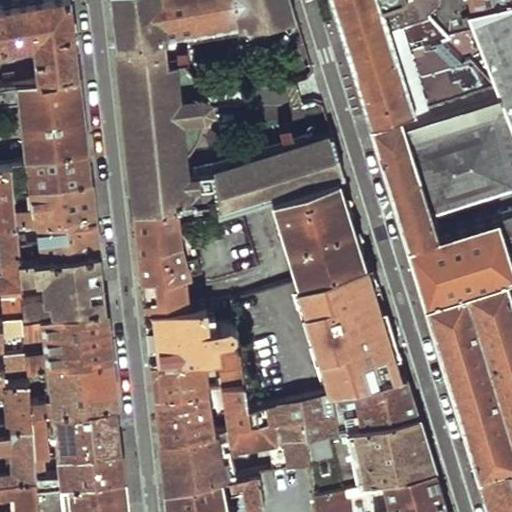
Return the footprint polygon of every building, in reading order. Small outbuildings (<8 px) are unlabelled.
[(80,70),(72,0),(0,0),(0,19),(2,45),(32,41),(36,76),(80,70)] [(136,207),(179,202),(216,197),(218,206),(237,199),(270,190),(335,169),(342,167),(330,129),(211,165),(179,169),(175,136),(183,135),(181,117),(173,118),(169,88),(177,87),(176,70),(168,71),(163,30),(293,9),(290,0),(112,0),(132,175),(136,207)] [(511,511),(511,204),(439,228),(433,209),(511,182),(511,0),(332,0),(424,297),(489,511),(511,511)] [(0,81),(0,96),(20,94),(26,156),(88,147),(84,109),(80,70),(36,76),(0,81)] [(90,163),(88,147),(26,156),(11,158),(12,177),(25,176),(25,185),(92,177),(90,163)] [(12,177),(11,158),(0,159),(0,221),(2,222),(16,221),(15,207),(13,187),(12,177)] [(335,169),(270,190),(294,276),(360,257),(335,169)] [(94,196),(92,177),(25,185),(27,207),(15,207),(16,221),(36,219),(96,213),(94,196)] [(237,199),(218,206),(215,206),(235,269),(257,262),(237,199)] [(179,202),(136,207),(141,256),(147,308),(190,301),(187,271),(203,267),(195,233),(183,237),(179,202)] [(98,231),(96,213),(36,219),(37,239),(23,240),(24,233),(17,233),(19,255),(99,248),(98,231)] [(17,233),(16,221),(2,222),(4,265),(0,264),(0,281),(1,281),(21,280),(20,273),(19,255),(17,233)] [(99,248),(19,255),(20,273),(48,272),(50,294),(25,297),(25,295),(1,296),(2,313),(23,312),(106,302),(103,276),(99,248)] [(290,279),(323,385),(329,386),(337,427),(359,422),(350,383),(405,370),(369,255),(360,257),(294,276),(290,279)] [(152,357),(206,350),(223,349),(240,346),(238,333),(208,338),(203,298),(190,301),(147,308),(151,345),(152,357)] [(108,328),(106,302),(23,312),(24,326),(43,325),(45,347),(26,348),(27,362),(48,360),(111,352),(108,328)] [(24,326),(23,312),(2,313),(0,313),(0,328),(2,329),(4,345),(26,342),(24,326)] [(26,348),(26,342),(4,345),(0,345),(0,365),(27,362),(26,348)] [(240,346),(223,349),(228,382),(246,380),(240,346)] [(156,392),(212,384),(206,350),(152,357),(154,375),(156,392)] [(114,378),(111,352),(48,360),(50,386),(43,387),(43,394),(30,395),(31,411),(45,410),(53,409),(117,402),(114,378)] [(350,383),(359,422),(417,408),(405,370),(350,383)] [(30,395),(29,379),(0,381),(0,398),(3,398),(5,419),(0,419),(0,428),(32,425),(31,411),(30,395)] [(228,382),(223,383),(229,424),(252,420),(249,401),(246,380),(228,382)] [(212,384),(156,392),(158,414),(161,435),(217,426),(212,384)] [(329,386),(249,401),(252,420),(303,413),(306,434),(337,427),(329,386)] [(119,424),(117,402),(53,409),(59,451),(121,445),(119,424)] [(433,463),(417,408),(359,422),(337,427),(306,434),(310,458),(314,489),(345,482),(383,474),(433,463)] [(47,452),(45,410),(31,411),(32,425),(34,453),(47,452)] [(166,486),(225,475),(223,449),(246,444),(270,440),(275,465),(310,458),(306,434),(303,413),(252,420),(229,424),(217,426),(161,435),(164,461),(166,486)] [(34,453),(32,425),(0,428),(0,480),(36,477),(34,453)] [(230,474),(237,473),(235,457),(248,454),(246,444),(223,449),(225,475),(230,474)] [(123,460),(121,445),(59,451),(59,468),(48,468),(47,452),(34,453),(36,477),(37,481),(124,473),(123,460)] [(433,463),(383,474),(386,487),(390,508),(375,511),(442,511),(448,511),(433,463)] [(128,511),(124,473),(37,481),(38,511),(56,511),(55,496),(69,494),(70,511),(128,511)] [(168,504),(169,511),(210,511),(231,508),(241,505),(237,483),(231,484),(230,474),(225,475),(166,486),(168,504)] [(345,482),(348,494),(386,487),(383,474),(345,482)] [(0,511),(38,511),(37,481),(36,477),(0,480),(0,511)] [(350,511),(348,494),(345,482),(314,489),(316,511),(350,511)]
